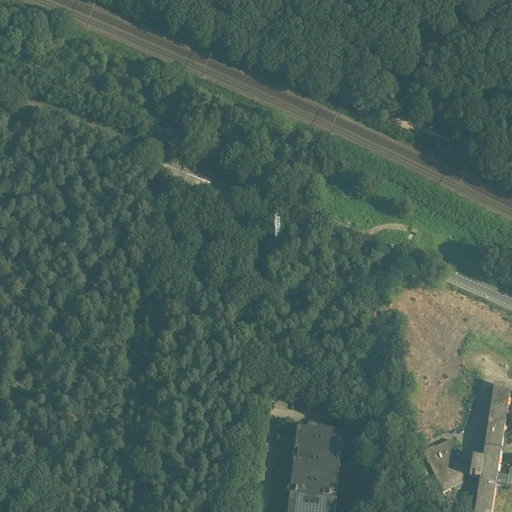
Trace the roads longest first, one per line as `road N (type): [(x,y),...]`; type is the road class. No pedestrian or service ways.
road 1 (unclassified): [(511,303),(193,169)]
road 2 (unclassified): [(0,411),(193,169)]
road 3 (track): [(187,0),(362,106),(416,128)]
road 4 (track): [(124,511),(147,300)]
road 5 (unclassified): [(0,95),(193,169)]
road 6 (unclassified): [(511,77),(436,57),(421,41),(407,0)]
